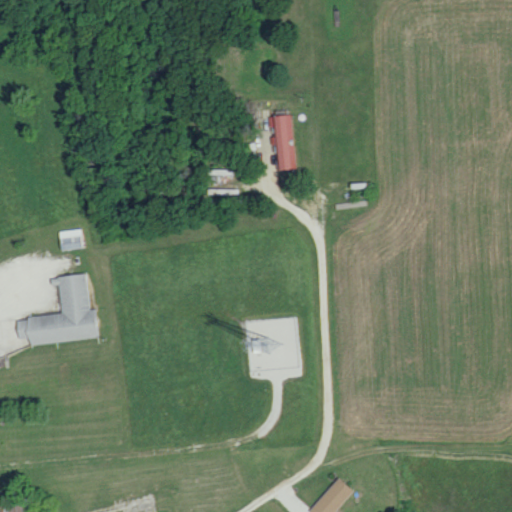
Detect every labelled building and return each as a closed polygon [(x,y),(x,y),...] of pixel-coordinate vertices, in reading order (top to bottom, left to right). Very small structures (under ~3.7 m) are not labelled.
[(274,114),(276,170),(295,169),(292,113),(274,114)] [(83,248),(82,229),(58,230),(59,249),(83,248)] [(99,337),(96,308),(89,309),(86,273),(49,277),(50,285),(58,284),(61,313),(14,318),(16,338),(29,337),(30,344),(99,337)] [(308,510),(310,511),(333,511),(353,491),(339,477),(308,510)] [(22,511),(20,497),(0,500),(0,511),(22,511)]
